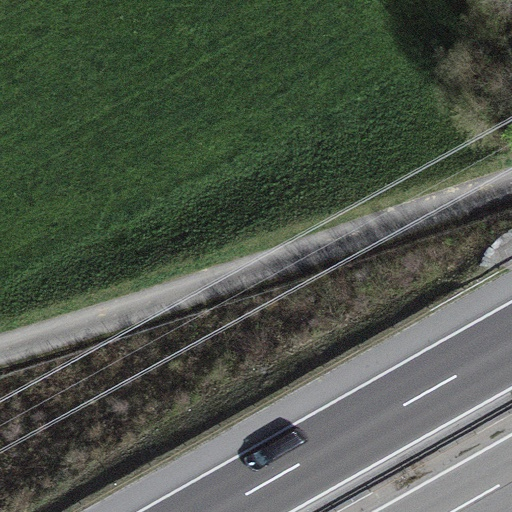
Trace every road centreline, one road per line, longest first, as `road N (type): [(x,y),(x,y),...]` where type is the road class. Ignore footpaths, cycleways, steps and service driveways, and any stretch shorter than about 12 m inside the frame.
road 1 (track): [(0,352),(408,231),(511,183)]
road 2 (motorway): [(511,344),(214,511)]
